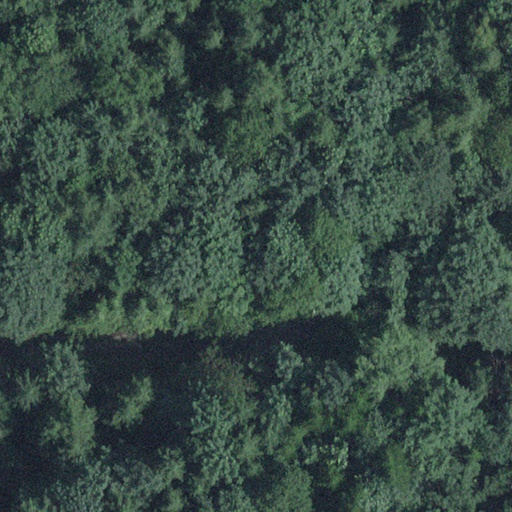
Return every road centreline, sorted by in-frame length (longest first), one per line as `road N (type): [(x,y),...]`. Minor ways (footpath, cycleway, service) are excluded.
road 1 (track): [(0,350),(262,338),(317,316),(473,183),(511,163)]
road 2 (track): [(262,338),(15,511)]
